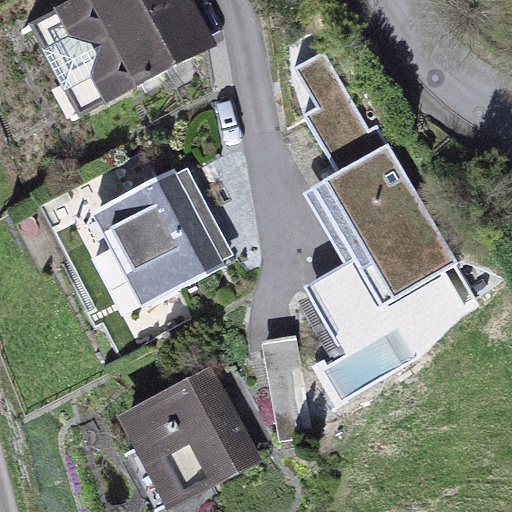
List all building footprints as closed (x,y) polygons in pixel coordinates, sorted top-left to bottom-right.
[(165,0),(101,0),(39,38),(91,122),(200,56),(165,0)] [(352,174),(402,146),(391,127),(383,132),(337,53),(308,70),(331,109),(318,117),(352,174)] [(402,146),(352,174),(325,189),(396,310),(472,266),(402,146)] [(166,177),(70,228),(123,325),(218,274),(166,177)] [(342,356),(394,327),(362,270),(310,299),(342,356)] [(230,362),(122,417),(166,502),(273,446),(230,362)]
